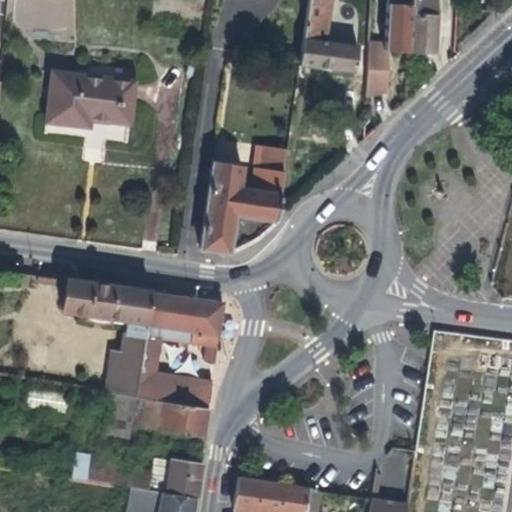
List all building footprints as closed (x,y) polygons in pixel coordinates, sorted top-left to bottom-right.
[(308,0),(299,61),(299,65),(328,70),(353,74),(355,63),(366,64),(368,28),(369,16),(342,13),(338,42),(325,40),(331,0),(308,0)] [(393,48),(408,49),(411,0),(386,0),(385,29),(368,28),(366,64),(363,105),(381,88),(384,48),(393,48)] [(432,0),(411,0),(408,49),(424,50),(432,51),(435,11),(432,11),(433,6),(432,0)] [(485,19),(468,35),(470,38),(488,22),(485,19)] [(44,122),(88,127),(88,120),(96,121),(128,124),(134,80),(49,70),(44,122)] [(256,237),(276,219),(283,172),(286,150),(261,147),(256,186),(241,185),(242,166),(211,162),(201,230),(198,249),(229,253),(256,237)] [(112,353),(106,393),(134,397),(149,292),(123,288),(65,280),(60,312),(85,316),(84,322),(123,328),(119,354),(112,353)] [(223,303),(149,292),(134,397),(207,409),(211,383),(154,374),(159,337),(161,326),(191,332),(190,342),(216,346),(223,303)] [(159,337),(190,342),(191,332),(161,326),(159,337)] [(77,399),(87,401),(89,390),(79,389),(77,399)] [(87,401),(104,404),(106,393),(89,390),(87,401)] [(130,426),(203,438),(204,426),(207,409),(134,397),(106,393),(104,404),(100,434),(128,439),(130,426)] [(70,478),(76,479),(80,453),(74,452),(70,478)] [(89,454),(80,453),(76,479),(85,480),(88,463),(89,454)] [(151,473),(88,463),(85,480),(88,481),(130,488),(137,489),(166,493),(171,462),(153,459),(151,473)] [(198,466),(171,462),(166,493),(194,498),(197,476),(198,466)] [(317,511),(320,491),(291,486),(238,477),(233,509),(254,511),(317,511)] [(191,511),(194,498),(166,493),(137,489),(130,488),(126,511),(191,511)] [(405,511),(407,505),(370,499),(367,511),(405,511)]
